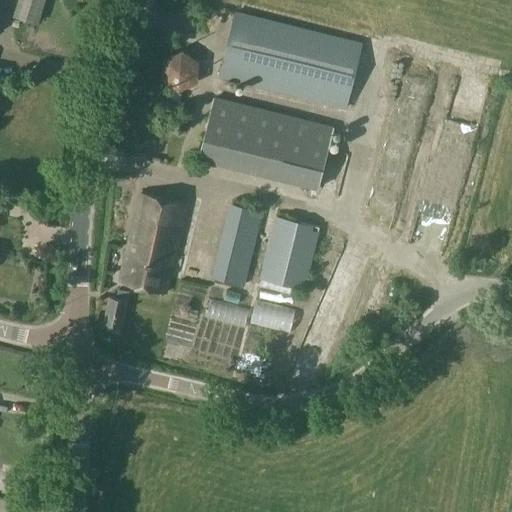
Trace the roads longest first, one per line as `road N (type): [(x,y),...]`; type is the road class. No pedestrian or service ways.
road 1 (unclassified): [(511,295),(462,298),(359,381),(292,412),(73,354)]
road 2 (tertiary): [(73,354),(79,211),(139,0)]
road 3 (tertiary): [(67,511),(73,354)]
